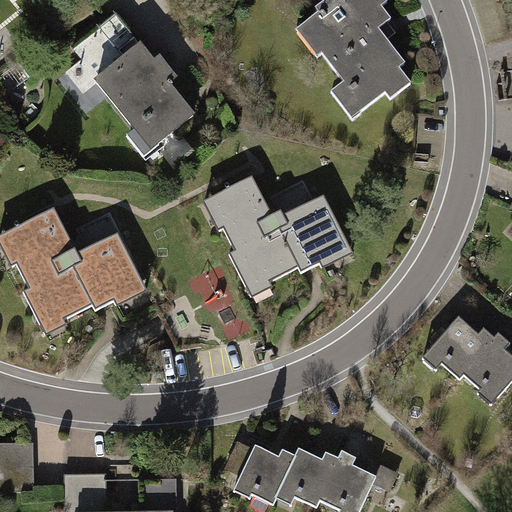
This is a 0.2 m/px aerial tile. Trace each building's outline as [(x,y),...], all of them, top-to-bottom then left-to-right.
[(388,6),(383,0),(330,0),(314,13),(318,17),(296,34),(316,63),(322,58),(344,86),(332,96),(352,124),(386,99),(391,106),(413,89),(400,73),(406,68),(381,32),(392,24),(382,11),(388,6)] [(153,62),(115,18),(72,53),(81,62),(67,75),(84,97),(97,87),(152,156),(196,119),(171,87),(178,81),(159,57),(153,62)] [(251,181),(204,205),(219,235),(224,233),(235,254),(230,258),(252,303),(273,292),(270,285),(300,270),(302,276),(321,267),(324,273),(352,256),(323,199),(284,219),(281,214),(273,219),(251,181)] [(54,209),(0,239),(0,248),(11,271),(17,267),(31,292),(24,295),(46,340),(67,329),(64,322),(92,309),(95,315),(114,305),(117,312),(147,295),(118,237),(78,258),(54,209)] [(441,367),(460,383),(465,378),(496,341),(485,332),(478,339),(458,322),(423,362),(435,373),(441,367)] [(478,395),(491,406),(511,381),(511,360),(504,354),(510,347),(499,338),(496,341),(465,378),(481,391),(478,395)] [(0,501),(33,500),(31,447),(0,447),(0,501)] [(278,462),(257,451),(235,494),(251,501),(252,496),(274,506),(276,502),(296,460),(283,454),(278,462)] [(276,502),(292,509),(297,501),(318,511),(322,503),(340,464),(326,458),(322,466),(299,454),(296,460),(276,502)] [(355,470),(357,464),(343,458),(340,464),(322,503),(341,511),(363,511),(378,480),(355,470)] [(105,511),(105,479),(64,480),(64,511),(180,511),(180,479),(137,480),(137,511),(105,511)]
